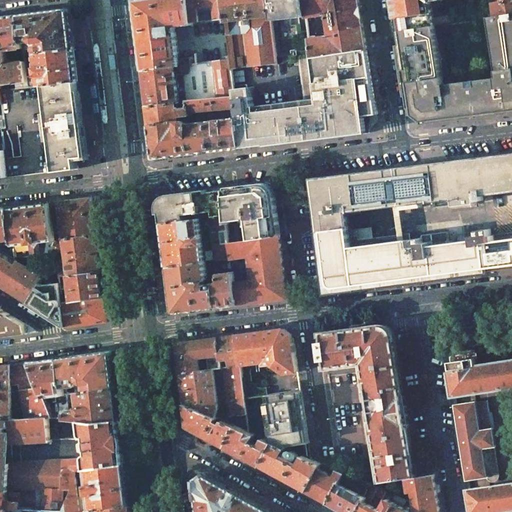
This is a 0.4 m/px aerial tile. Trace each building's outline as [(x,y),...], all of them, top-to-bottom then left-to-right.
[(190,0),(140,0),(136,1),(140,32),(144,70),(175,66),(180,66),(180,64),(175,27),(193,25),(190,0)] [(190,0),(193,25),(227,20),(224,0),(190,0)] [(270,0),(224,0),(227,20),(228,27),(273,22),(270,0)] [(270,0),(273,22),(278,61),(295,59),(299,58),(312,57),(309,38),(307,16),(305,0),(270,0)] [(305,0),(307,16),(326,13),(330,35),(309,38),(312,57),(367,49),(367,48),(361,12),(359,0),(305,0)] [(392,0),(394,4),(398,31),(436,25),(431,0),(392,0)] [(496,5),(497,15),(511,13),(511,0),(503,0),(504,4),(496,5)] [(69,9),(19,15),(23,43),(23,49),(24,55),(35,54),(74,49),(69,10),(69,9)] [(477,118),(511,113),(511,13),(497,15),(489,17),(498,77),(445,84),(436,25),(398,31),(399,38),(404,69),(411,116),(413,115),(417,119),(423,123),(423,125),(477,118)] [(19,15),(0,17),(0,80),(1,85),(1,91),(10,90),(9,84),(16,83),(17,89),(28,88),(28,82),(27,76),(25,61),(8,63),(8,60),(7,61),(6,54),(7,53),(7,51),(23,49),(23,43),(19,15)] [(74,49),(35,54),(38,74),(36,75),(36,77),(30,77),(30,75),(27,76),(28,82),(28,88),(39,86),(46,86),(78,82),(74,49)] [(299,58),(295,59),(295,63),(296,65),(300,64),(305,100),(254,106),(252,87),(248,87),(247,84),(234,85),(235,89),(236,96),(237,108),(238,117),(242,148),(366,132),(377,114),(368,55),(367,49),(312,57),(299,58)] [(234,85),(232,68),(231,59),(214,62),(218,98),(236,96),(235,89),(234,85)] [(180,103),(218,98),(214,62),(197,64),(180,66),(175,66),(144,70),(149,106),(180,103)] [(10,90),(1,91),(3,102),(5,127),(2,128),(2,132),(4,144),(4,147),(8,177),(57,171),(79,168),(77,158),(88,157),(78,82),(46,86),(39,86),(28,88),(17,89),(10,90)] [(192,112),(229,109),(237,108),(236,96),(218,98),(180,103),(149,106),(151,125),(185,120),(184,117),(191,116),(193,115),(192,112)] [(212,151),(242,148),(238,117),(237,108),(229,109),(230,115),(230,118),(224,119),(223,117),(221,117),(221,119),(208,121),(212,151)] [(185,120),(151,125),(152,129),(155,158),(156,158),(156,159),(212,151),(208,121),(198,122),(195,123),(195,122),(195,119),(185,120)] [(511,153),(405,167),(321,178),(314,187),(319,225),(320,236),(326,285),(336,292),(489,272),(489,271),(511,268),(511,153)] [(280,236),(275,194),(263,185),(227,190),(228,215),(226,215),(227,220),(249,217),(250,222),(247,222),(247,225),(250,225),(252,239),(280,236)] [(227,190),(171,197),(162,208),(164,223),(189,219),(188,214),(216,210),(216,216),(226,215),(228,215),(227,190)] [(56,240),(65,239),(98,235),(93,198),(61,202),(52,203),(56,240)] [(56,240),(52,203),(9,208),(14,239),(15,245),(15,250),(17,258),(56,253),(55,240),(56,240)] [(9,208),(0,209),(0,250),(0,251),(17,262),(17,260),(17,258),(15,250),(5,251),(5,246),(3,247),(2,241),(14,239),(9,208)] [(216,216),(212,217),(214,228),(215,235),(216,242),(216,249),(218,260),(219,260),(232,258),(230,242),(229,233),(227,220),(226,215),(216,216)] [(189,219),(164,223),(169,266),(207,261),(218,260),(216,249),(206,251),(205,244),(216,242),(215,235),(204,236),(203,229),(214,228),(212,217),(189,219)] [(229,233),(230,242),(239,241),(238,232),(237,232),(229,233)] [(56,240),(55,240),(56,253),(67,251),(67,253),(65,253),(65,256),(67,255),(68,259),(65,259),(66,261),(58,262),(59,272),(59,276),(70,275),(102,271),(98,235),(65,239),(56,240)] [(239,241),(230,242),(232,258),(233,264),(240,263),(239,257),(250,256),(251,260),(249,260),(249,263),(251,262),(252,273),(284,269),(282,252),(280,236),(252,239),(249,239),(242,240),(239,241)] [(17,262),(0,251),(0,250),(0,285),(27,303),(42,278),(43,276),(25,265),(28,261),(33,268),(39,267),(40,272),(45,272),(45,274),(59,272),(58,262),(56,253),(17,258),(17,260),(17,262)] [(232,258),(219,260),(220,266),(221,273),(220,274),(221,277),(217,278),(218,282),(215,283),(218,307),(238,305),(236,282),(233,264),(232,258)] [(207,261),(169,266),(175,312),(175,313),(176,313),(218,307),(215,283),(211,283),(208,285),(206,281),(209,279),(208,268),(220,266),(219,260),(218,260),(207,261)] [(284,269),(252,273),(254,280),(236,282),(238,305),(288,298),(284,269)] [(102,271),(70,275),(71,283),(63,284),(63,281),(60,281),(61,288),(61,290),(72,289),(72,294),(62,295),(63,302),(73,301),(106,297),(102,271)] [(62,295),(61,290),(61,288),(60,281),(59,276),(59,272),(45,274),(43,276),(42,278),(27,303),(66,327),(63,302),(62,295)] [(106,297),(73,301),(63,302),(66,327),(109,322),(106,297)] [(2,309),(0,309),(0,336),(30,332),(37,331),(38,331),(27,324),(2,309)] [(416,477),(393,335),(381,326),(323,334),(329,367),(364,363),(370,401),(369,404),(369,406),(370,407),(371,410),(383,482),(416,477)] [(283,329),(238,335),(242,364),(263,362),(263,364),(273,363),(286,374),(299,372),(294,338),(283,329)] [(220,337),(223,360),(224,367),(225,367),(232,366),(242,365),(242,364),(238,335),(220,337)] [(220,337),(179,343),(183,373),(202,370),(201,361),(203,360),(203,358),(201,358),(200,356),(209,354),(209,357),(211,369),(215,369),(224,367),(223,360),(220,337)] [(112,351),(60,358),(63,389),(64,395),(66,394),(77,393),(84,392),(117,387),(112,351)] [(63,389),(60,358),(31,362),(44,394),(53,417),(67,419),(66,411),(68,411),(68,410),(67,407),(66,394),(64,395),(63,389)] [(473,511),(511,511),(511,360),(468,368),(467,359),(449,362),(451,370),(455,395),(511,386),(511,483),(470,489),(473,511)] [(31,362),(13,364),(13,385),(16,385),(16,393),(20,392),(22,392),(23,394),(21,395),(16,396),(16,402),(24,400),(28,419),(49,417),(53,417),(44,394),(31,362)] [(13,364),(0,366),(0,418),(13,419),(13,385),(13,364)] [(224,367),(215,369),(217,384),(227,382),(232,424),(236,426),(251,433),(246,397),(242,365),(232,366),(225,367),(224,367)] [(202,370),(183,373),(187,404),(217,417),(220,408),(220,407),(222,407),(222,404),(219,404),(217,384),(215,369),(211,369),(202,370)] [(292,392),(302,391),(300,382),(291,383),(292,392)] [(91,423),(121,420),(117,387),(84,392),(77,393),(66,394),(67,407),(68,410),(68,411),(66,411),(67,419),(83,422),(91,423)] [(273,442),(287,449),(288,444),(309,441),(307,425),(302,391),(292,392),(267,395),(265,395),(271,442),(273,442)] [(458,416),(466,468),(468,480),(489,476),(498,475),(493,446),(496,446),(493,429),(490,429),(486,401),(477,402),(457,406),(457,407),(458,416)] [(217,417),(187,404),(189,426),(226,446),(236,426),(232,424),(224,420),(220,427),(218,426),(219,424),(217,422),(219,418),(217,417)] [(13,444),(53,442),(49,417),(28,419),(21,419),(13,419),(0,418),(0,463),(4,464),(5,446),(4,446),(4,444),(4,443),(13,444)] [(91,423),(83,422),(84,433),(85,435),(85,436),(86,437),(89,438),(89,443),(86,443),(86,447),(90,447),(91,455),(89,455),(88,456),(88,457),(87,458),(88,467),(87,467),(87,470),(88,470),(126,463),(121,420),(91,423)] [(273,442),(271,442),(261,437),(256,435),(251,433),(236,426),(226,446),(261,465),(273,442)] [(323,464),(312,459),(312,460),(304,456),(287,449),(273,442),(261,465),(308,491),(323,464)] [(371,476),(353,468),(356,462),(345,457),(341,464),(353,469),(350,475),(369,483),(371,476)] [(85,459),(66,460),(64,489),(65,489),(74,490),(65,510),(64,511),(83,511),(85,511),(91,511),(89,493),(88,487),(78,488),(77,472),(81,471),(82,471),(86,459),(85,459)] [(17,487),(46,488),(64,489),(66,460),(4,464),(0,463),(0,491),(9,492),(10,487),(10,479),(17,479),(17,487)] [(87,470),(86,470),(88,487),(89,493),(91,511),(95,510),(100,509),(131,505),(128,482),(126,463),(88,470),(87,470)] [(323,464),(308,491),(330,503),(348,474),(343,472),(343,471),(340,470),(323,463),(323,464)] [(196,480),(200,511),(273,511),(204,474),(196,480)] [(330,503),(346,511),(359,511),(374,485),(373,485),(369,483),(350,475),(348,474),(330,503)] [(415,500),(416,511),(440,511),(435,474),(425,476),(416,477),(416,478),(407,479),(404,480),(406,488),(407,493),(409,493),(414,492),(414,497),(413,497),(414,500),(415,500)] [(410,511),(411,510),(412,509),(407,493),(406,488),(393,491),(384,488),(376,485),(376,486),(374,485),(359,511),(410,511)] [(9,492),(0,491),(0,508),(9,509),(20,509),(45,511),(60,511),(64,511),(65,510),(65,489),(64,489),(46,488),(17,487),(10,487),(9,492)]
